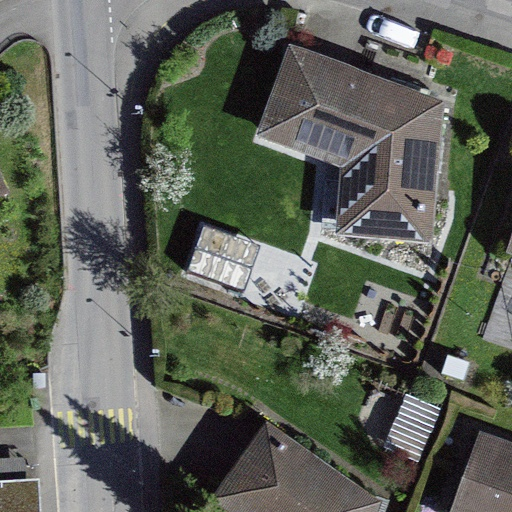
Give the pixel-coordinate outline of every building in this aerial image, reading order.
[(349,186),(344,252),(439,261),(453,120),(301,63),(268,156),(349,186)] [(0,220),(14,214),(0,185),(0,220)] [(205,215),(195,256),(243,268),(253,227),(205,215)] [(379,511),(275,439),(222,511),(379,511)] [(511,511),(511,452),(491,445),(466,511),(511,511)] [(25,462),(0,463),(0,488),(26,487),(25,462)] [(26,487),(0,488),(0,511),(42,511),(41,486),(26,487)]
